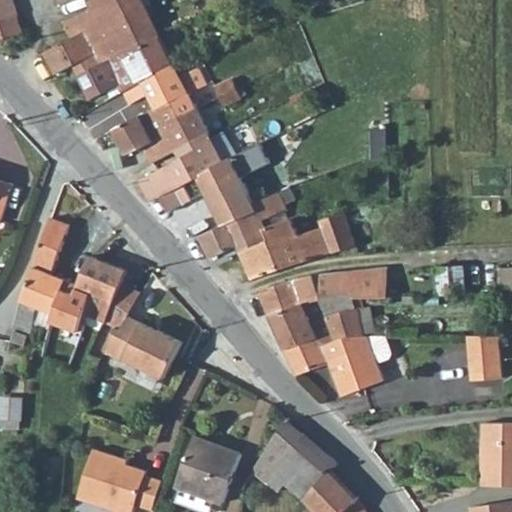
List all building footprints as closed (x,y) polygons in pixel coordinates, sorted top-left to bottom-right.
[(0,0),(0,17),(2,17),(18,12),(13,0),(0,0)] [(65,24),(73,39),(99,26),(146,4),(143,0),(103,0),(106,4),(89,12),(65,24)] [(103,0),(92,0),(89,12),(106,4),(103,0)] [(146,4),(99,26),(109,49),(100,53),(104,62),(127,49),(159,31),(146,4)] [(8,35),(24,30),(18,12),(2,17),(8,35)] [(99,26),(73,39),(47,52),(47,54),(57,74),(75,65),(100,53),(109,49),(99,26)] [(113,87),(117,94),(124,90),(175,64),(159,31),(127,49),(104,62),(80,75),(93,98),(107,91),(113,87)] [(80,75),(104,62),(100,53),(75,65),(80,75)] [(145,145),(153,161),(179,150),(212,136),(191,93),(207,84),(199,68),(181,77),(175,64),(124,90),(132,103),(150,95),(160,114),(144,122),(141,115),(116,129),(130,153),(145,145)] [(234,79),(216,88),(225,106),(247,94),(243,85),(238,87),(234,79)] [(107,91),(111,97),(117,94),(113,87),(107,91)] [(182,157),(140,179),(152,199),(161,195),(232,157),(229,152),(223,154),(221,150),(231,142),(226,133),(214,139),(212,136),(179,150),(182,157)] [(246,172),(273,162),(264,141),(238,151),(246,172)] [(209,191),(214,201),(250,184),(234,156),(232,157),(161,195),(170,211),(209,191)] [(0,220),(5,222),(18,183),(0,177),(0,220)] [(257,200),(250,184),(214,201),(225,224),(259,208),(257,200)] [(297,198),(292,186),(257,200),(259,208),(264,220),(290,208),(291,207),(290,202),(297,198)] [(70,200),(61,197),(59,196),(56,206),(67,210),(70,200)] [(241,244),(243,250),(271,238),(266,225),(264,220),(259,208),(225,224),(203,234),(214,256),(226,251),(241,244)] [(292,215),(290,208),(264,220),(266,225),(292,215)] [(361,241),(349,211),(322,219),(325,226),(299,234),(297,229),(292,215),(266,225),(271,238),(243,250),(255,278),(281,269),(342,248),(361,241)] [(40,308),(54,313),(67,278),(53,273),(70,225),(52,218),(51,218),(47,231),(36,261),(23,299),(13,331),(15,332),(11,342),(25,347),(28,336),(32,337),(40,308)] [(226,251),(229,256),(243,250),(241,244),(226,251)] [(90,314),(118,326),(123,328),(128,330),(133,316),(142,292),(125,282),(129,270),(91,256),(80,283),(67,278),(54,313),(71,319),(60,339),(79,348),(90,314)] [(477,263),(418,268),(421,298),(479,294),(477,263)] [(511,264),(501,265),(501,295),(511,294),(511,264)] [(387,297),(387,266),(345,269),(334,271),(319,273),(308,275),(285,281),(262,291),(286,348),(317,335),(322,344),(349,334),(370,334),(355,298),(387,297)] [(184,342),(133,316),(128,330),(123,328),(111,353),(129,362),(130,359),(166,378),(184,342)] [(388,334),(370,334),(349,334),(322,344),(317,335),(286,348),(299,377),(331,363),(344,395),(387,380),(380,362),(392,357),(395,352),(388,334)] [(501,335),(471,335),(472,350),(474,380),(504,378),(501,335)] [(13,356),(5,390),(20,394),(28,361),(13,356)] [(256,472),(268,481),(306,435),(290,422),(272,443),(256,472)] [(485,485),(511,485),(511,422),(485,423),(485,485)] [(245,455),(198,434),(177,482),(224,503),(245,455)] [(285,483),(306,500),(307,499),(332,472),(340,464),(337,461),(306,435),(268,481),(280,491),(285,483)] [(134,466),(128,464),(129,461),(130,456),(97,444),(80,494),(131,511),(133,511),(137,502),(154,508),(164,478),(147,472),(149,468),(135,463),(134,466)] [(368,511),(362,504),(332,472),(307,499),(320,511),(368,511)] [(511,511),(511,501),(473,507),(473,511),(511,511)]
